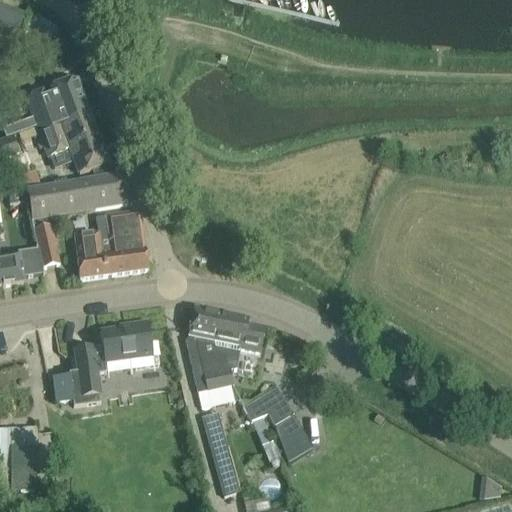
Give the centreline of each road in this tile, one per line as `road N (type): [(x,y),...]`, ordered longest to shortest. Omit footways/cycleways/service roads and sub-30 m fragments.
road 1 (unclassified): [(511,445),(313,327),(249,301),(172,290)]
road 2 (unclassified): [(172,290),(97,55),(84,28),(50,0)]
road 3 (unclassified): [(0,316),(172,290)]
